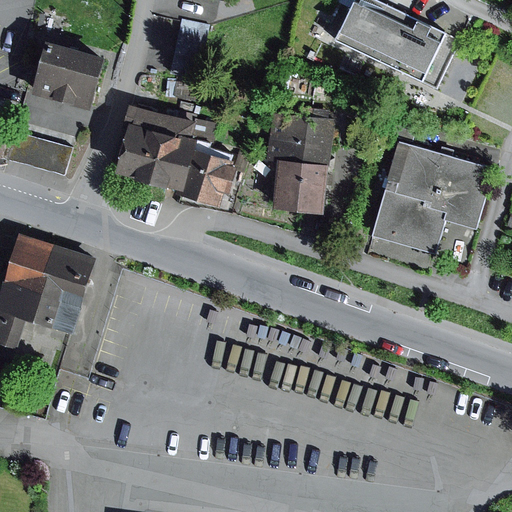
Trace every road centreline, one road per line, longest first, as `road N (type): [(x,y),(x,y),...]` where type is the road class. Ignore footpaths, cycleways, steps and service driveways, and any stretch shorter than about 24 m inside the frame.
road 1 (tertiary): [(511,369),(176,252)]
road 2 (residential): [(472,301),(209,217),(191,220),(176,252)]
road 3 (residential): [(144,0),(139,44),(82,219)]
road 4 (residential): [(472,301),(511,146)]
